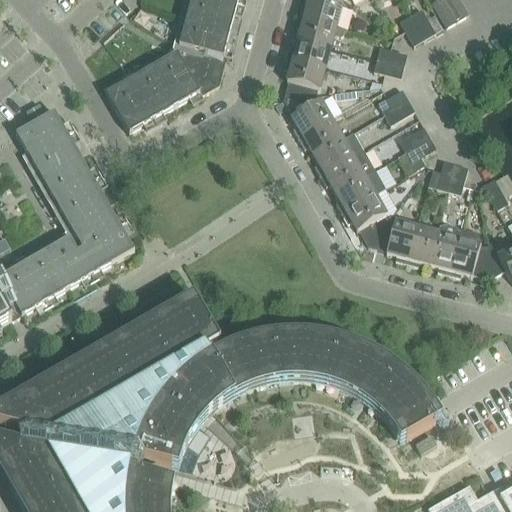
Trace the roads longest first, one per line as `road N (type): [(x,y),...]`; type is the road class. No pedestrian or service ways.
road 1 (residential): [(245,110),(138,166),(66,51),(17,0)]
road 2 (residential): [(291,188),(339,273),(353,283),(511,326)]
